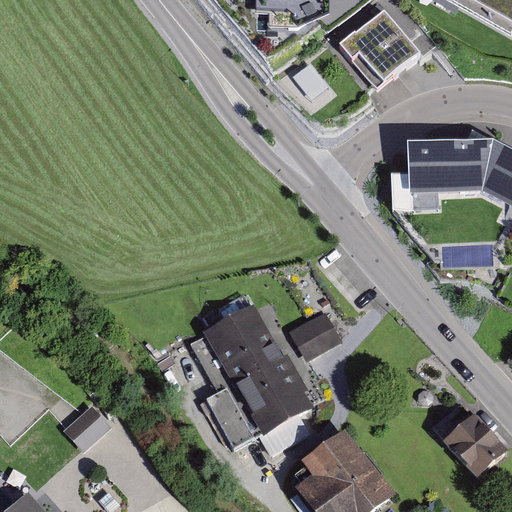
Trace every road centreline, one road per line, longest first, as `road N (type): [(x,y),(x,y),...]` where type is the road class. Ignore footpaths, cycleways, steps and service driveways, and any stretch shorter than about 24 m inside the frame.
road 1 (tertiary): [(511,415),(312,185)]
road 2 (residential): [(312,185),(425,107),(466,98),(511,102)]
road 3 (tertiary): [(180,26),(237,121),(278,165),(312,185)]
road 4 (tertiary): [(312,185),(296,151),(180,26)]
